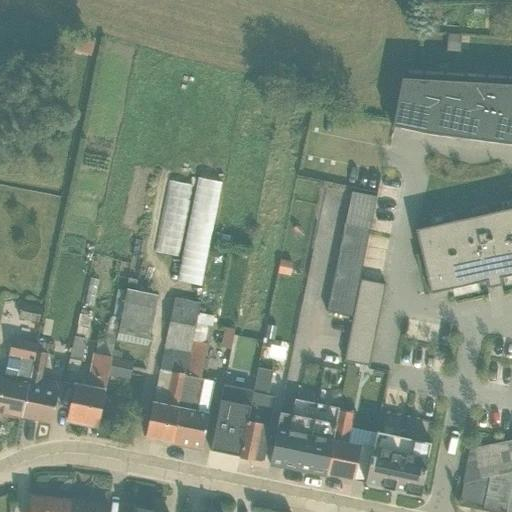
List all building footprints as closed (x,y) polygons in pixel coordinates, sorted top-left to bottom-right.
[(511,73),(401,67),(390,126),(511,143),(511,73)] [(191,282),(205,178),(181,175),(167,279),(191,282)] [(377,193),(352,188),(328,308),(355,313),(346,356),(372,361),(388,280),(382,279),(361,275),(369,235),(371,229),(377,193)] [(511,208),(413,231),(428,295),(511,275),(511,208)] [(147,235),(146,247),(160,249),(161,236),(147,235)] [(125,288),(115,340),(148,346),(158,295),(125,288)] [(170,443),(198,309),(200,303),(174,298),(146,438),(170,443)] [(170,443),(201,449),(215,382),(202,379),(214,317),(208,315),(208,310),(198,309),(170,443)] [(225,333),(222,361),(248,364),(251,336),(225,333)] [(61,336),(57,356),(68,358),(72,338),(61,336)] [(478,355),(511,363),(511,344),(482,337),(478,355)] [(0,413),(22,418),(36,344),(11,340),(4,378),(0,377),(0,413)] [(66,422),(97,428),(114,345),(96,342),(86,386),(75,383),(66,422)] [(22,418),(51,424),(60,382),(44,379),(50,347),(36,344),(22,418)] [(239,458),(261,462),(264,446),(268,447),(275,414),(263,412),(269,383),(279,386),(282,373),(258,368),(253,393),(250,407),(239,458)] [(325,475),(338,410),(295,400),(292,415),(279,413),(270,463),(325,475)] [(210,452),(239,458),(250,407),(220,401),(210,452)] [(325,475),(363,483),(375,433),(364,431),(364,434),(349,430),(353,413),(338,410),(325,475)] [(375,433),(363,483),(418,494),(428,445),(375,433)] [(511,440),(468,450),(462,484),(511,471),(511,440)] [(511,511),(511,471),(462,484),(458,506),(484,511),(511,511)] [(68,511),(70,502),(32,498),(30,511),(68,511)] [(108,511),(109,506),(70,502),(68,511),(108,511)]
